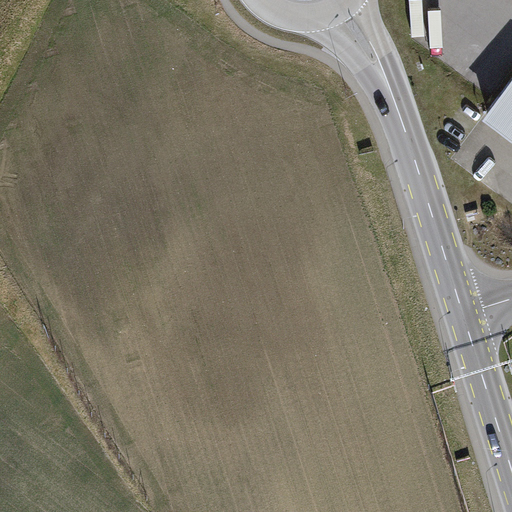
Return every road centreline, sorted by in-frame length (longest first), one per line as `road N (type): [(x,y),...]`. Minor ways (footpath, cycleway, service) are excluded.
road 1 (tertiary): [(341,7),(390,96),(462,313)]
road 2 (tertiary): [(462,313),(511,474)]
